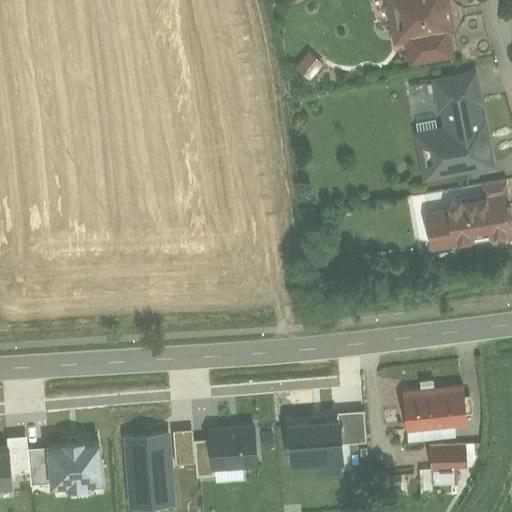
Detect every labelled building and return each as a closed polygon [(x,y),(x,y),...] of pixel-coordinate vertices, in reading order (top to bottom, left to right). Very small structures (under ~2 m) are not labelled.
[(452,31),(446,0),(383,0),(390,41),(402,39),(406,63),(451,56),(448,32),(452,31)] [(307,82),(321,65),(304,51),(290,68),(307,82)] [(479,102),(472,67),(428,75),(435,110),(437,110),(440,125),(411,131),(420,178),(491,164),(482,117),(480,117),(477,102),(479,102)] [(481,179),(483,193),(504,190),(505,190),(503,176),(481,179)] [(429,247),(511,232),(504,190),(483,193),(463,197),(462,192),(448,194),(449,199),(437,201),(438,207),(422,210),(429,247)] [(463,423),(462,410),(468,410),(467,392),(461,392),(460,382),(400,386),(404,435),(451,432),(450,424),(463,423)] [(338,416),(339,425),(340,444),(366,443),(362,414),(338,416)] [(339,425),(288,428),(291,468),(341,465),(340,444),(339,425)] [(254,427),(208,431),(209,442),(211,469),(257,465),(254,427)] [(169,433),(123,437),(128,499),(174,495),(169,433)] [(193,433),(173,435),(176,467),(195,465),(193,443),(193,433)] [(100,436),(46,440),(47,451),(49,480),(65,479),(65,482),(85,480),(85,477),(102,476),(100,436)] [(8,440),(9,456),(11,474),(30,472),(28,452),(27,439),(8,440)] [(465,439),(431,442),(434,481),(454,480),(452,464),(467,463),(465,439)] [(209,442),(193,443),(195,465),(198,476),(211,475),(211,469),(209,442)] [(47,451),(28,452),(30,472),(31,485),(50,484),(49,480),(47,451)] [(9,456),(0,456),(0,491),(12,491),(11,474),(9,456)]
